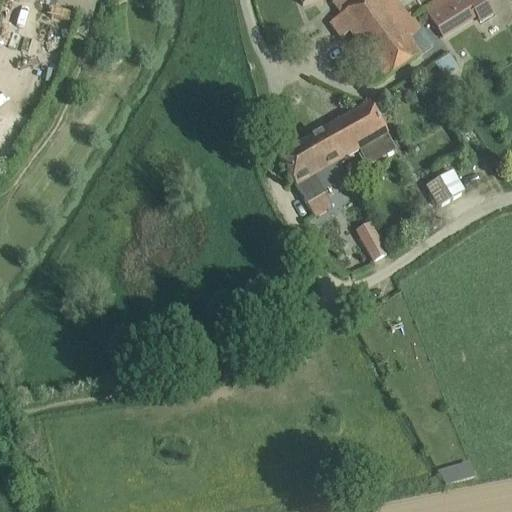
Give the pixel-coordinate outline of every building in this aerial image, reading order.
[(329,25),(341,40),(349,34),(384,81),(420,56),(408,40),(421,31),(409,14),(406,16),(393,0),(339,0),(332,5),(341,17),(329,25)] [(437,3),(424,10),(442,40),(477,19),(480,25),(494,17),(483,0),(437,0),(436,1),(437,3)] [(370,107),(314,139),(322,155),(329,151),(338,165),(359,153),(367,166),(394,151),(385,135),(370,107)] [(314,139),(279,159),(307,207),(324,197),(322,193),(345,180),(337,166),(338,165),(329,151),(322,155),(314,139)] [(426,189),(439,210),(464,195),(452,174),(426,189)] [(354,231),(372,262),(385,254),(367,223),(354,231)] [(24,458),(32,503),(49,500),(46,483),(42,455),(24,458)] [(446,491),(472,479),(464,462),(438,473),(446,491)]
